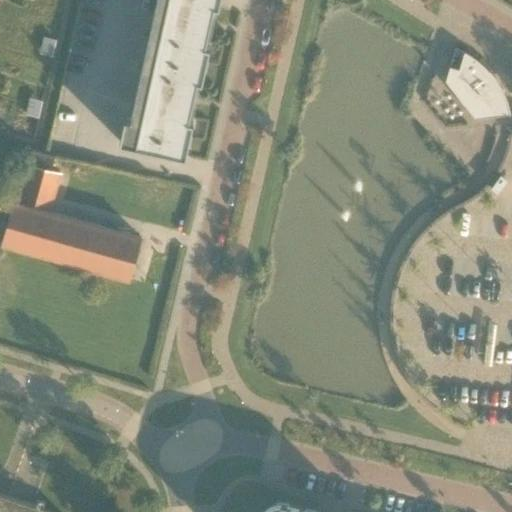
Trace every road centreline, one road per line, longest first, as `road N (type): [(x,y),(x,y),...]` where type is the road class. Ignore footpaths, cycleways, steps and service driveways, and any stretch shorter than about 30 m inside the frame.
road 1 (residential): [(216,440),(187,322),(260,0)]
road 2 (residential): [(216,440),(511,506)]
road 3 (tertiary): [(167,459),(100,405),(0,374)]
